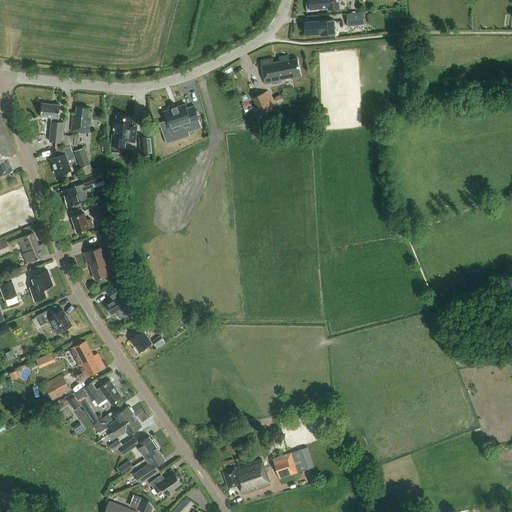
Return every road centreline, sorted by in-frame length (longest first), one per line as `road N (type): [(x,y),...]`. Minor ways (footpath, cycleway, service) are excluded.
road 1 (residential): [(226,511),(59,257),(0,90)]
road 2 (residential): [(0,74),(119,87),(176,80),(259,42),(286,0)]
